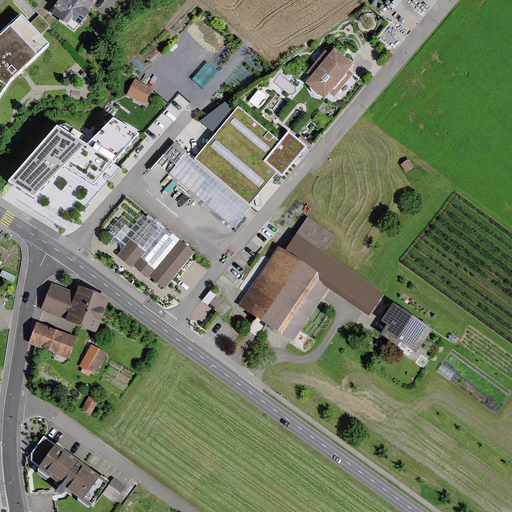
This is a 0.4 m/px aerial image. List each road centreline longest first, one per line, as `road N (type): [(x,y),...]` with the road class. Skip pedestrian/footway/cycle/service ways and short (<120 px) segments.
road 1 (residential): [(445,0),(167,331)]
road 2 (primary): [(416,511),(167,331)]
road 3 (residential): [(67,256),(241,53)]
road 4 (residential): [(190,511),(64,418),(12,399)]
road 5 (unclassified): [(12,399),(30,294),(49,244)]
road 6 (primary): [(167,331),(67,256)]
